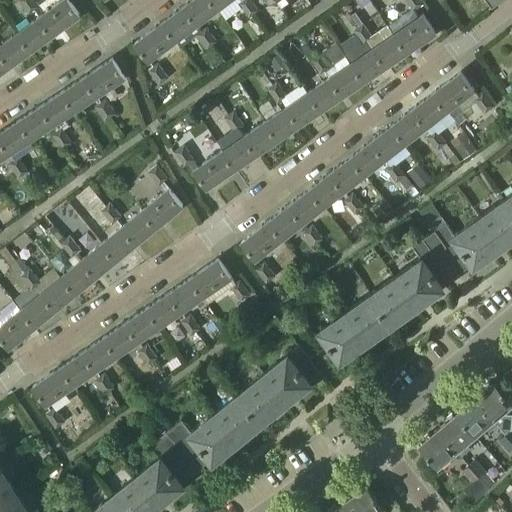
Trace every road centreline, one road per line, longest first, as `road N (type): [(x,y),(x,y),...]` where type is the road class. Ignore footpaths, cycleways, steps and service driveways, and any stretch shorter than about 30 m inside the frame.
road 1 (residential): [(511,11),(0,386)]
road 2 (residential): [(0,109),(159,0)]
road 3 (residential): [(375,437),(511,321)]
road 4 (residential): [(269,511),(375,437)]
